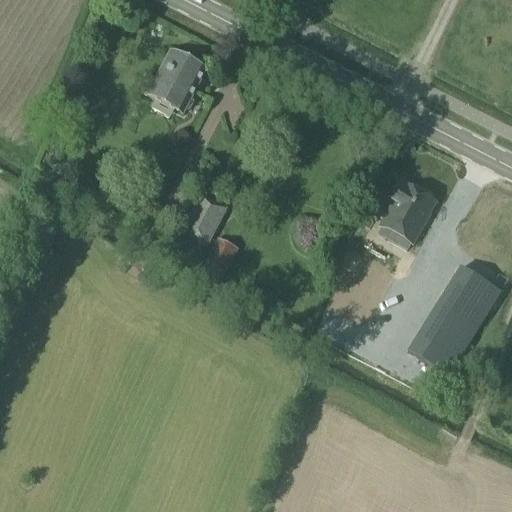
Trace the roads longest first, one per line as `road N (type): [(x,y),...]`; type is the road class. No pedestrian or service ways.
road 1 (secondary): [(511,171),(179,0)]
road 2 (track): [(457,458),(511,316)]
